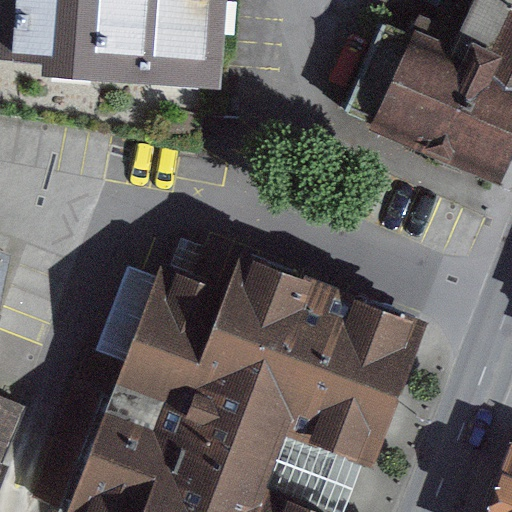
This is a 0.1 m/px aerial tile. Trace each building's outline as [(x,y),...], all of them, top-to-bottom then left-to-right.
[(220,0),(0,0),(0,43),(57,48),(56,62),(214,75),(220,0)] [(511,136),(511,0),(486,0),(465,58),(388,29),(355,116),(498,168),(511,136)] [(0,287),(6,258),(0,255),(0,450),(17,409),(0,401),(0,287)] [(222,295),(166,274),(79,510),(85,511),(293,511),(259,499),(287,426),(365,455),(413,327),(235,262),(222,295)] [(511,511),(511,470),(496,511),(511,511)]
